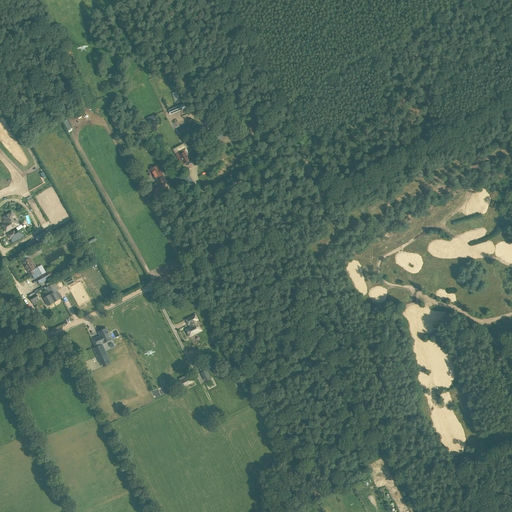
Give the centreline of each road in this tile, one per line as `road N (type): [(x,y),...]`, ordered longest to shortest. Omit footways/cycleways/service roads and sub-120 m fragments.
road 1 (track): [(0,360),(271,226)]
road 2 (track): [(272,227),(405,498)]
road 3 (track): [(434,301),(384,282),(378,266),(427,230),(511,263)]
road 4 (track): [(322,200),(331,218),(480,145),(511,146)]
road 5 (track): [(333,195),(228,8)]
road 6 (track): [(333,195),(496,114)]
road 7 (track): [(434,301),(417,322),(442,422),(462,451)]
